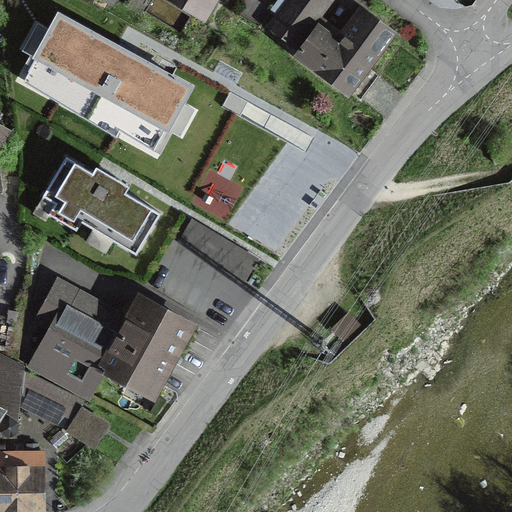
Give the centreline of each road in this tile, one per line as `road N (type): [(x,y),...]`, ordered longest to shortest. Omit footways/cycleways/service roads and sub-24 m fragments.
road 1 (residential): [(481,68),(388,159),(121,511)]
road 2 (track): [(363,192),(510,170)]
